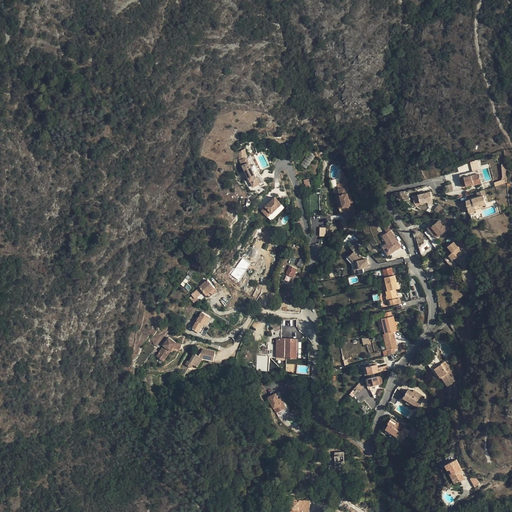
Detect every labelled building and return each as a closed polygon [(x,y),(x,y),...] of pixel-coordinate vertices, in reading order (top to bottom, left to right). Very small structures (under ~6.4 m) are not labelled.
[(309,153),(301,165),(306,168),(314,156),(309,153)] [(254,173),(250,166),(246,157),(239,160),(244,170),(246,175),(252,187),(258,183),(254,173)] [(471,171),(479,170),(478,160),(470,161),(471,171)] [(255,164),(250,166),(254,173),(258,171),(255,164)] [(467,178),(481,175),(480,171),(462,176),(465,188),(468,187),(467,178)] [(483,184),(481,175),(467,178),(468,187),(475,185),(476,186),(483,184)] [(507,182),(506,179),(494,183),(495,187),(507,182)] [(445,186),(447,193),(453,191),(451,184),(445,186)] [(347,185),(340,187),(341,194),(344,206),(345,212),(353,211),(351,203),(349,192),(347,185)] [(430,189),(418,192),(420,200),(433,197),(430,189)] [(486,190),(480,192),(480,193),(475,195),(476,198),(468,201),(471,210),(488,204),(485,194),(487,193),(486,190)] [(270,213),(280,204),(274,197),(260,211),(266,217),(270,213)] [(445,206),(439,202),(434,207),(437,210),(445,206)] [(353,211),(345,212),(347,219),(354,217),(353,211)] [(456,222),(460,217),(451,211),(447,217),(456,222)] [(439,238),(451,229),(448,225),(447,226),(443,221),(438,225),(436,223),(431,227),(439,238)] [(386,256),(401,248),(392,230),(381,236),(385,244),(381,246),(386,256)] [(457,254),(452,257),(457,263),(466,256),(461,250),(462,249),(457,244),(452,248),(457,254)] [(354,267),(356,273),(364,272),(362,267),(369,265),(367,257),(362,258),(355,250),(349,254),(355,260),(355,267),(354,267)] [(352,268),(354,267),(355,267),(355,260),(349,254),(347,256),(350,259),(352,268)] [(457,263),(452,257),(449,261),(456,270),(460,266),(457,263)] [(476,257),(471,261),(477,273),(479,268),(479,261),(476,257)] [(230,274),(237,279),(249,264),(243,259),(230,274)] [(296,270),(288,266),(285,274),(293,278),(296,270)] [(393,276),(391,266),(382,268),(384,277),(386,286),(384,287),(387,297),(389,297),(391,305),(398,303),(400,301),(398,292),(395,293),(395,289),(399,288),(396,275),(393,276)] [(438,271),(430,274),(433,281),(441,278),(438,271)] [(210,291),(217,282),(209,275),(201,284),(206,288),(210,291)] [(220,284),(217,282),(210,291),(212,293),(220,284)] [(206,288),(201,284),(194,292),(199,295),(206,288)] [(392,311),(385,313),(386,317),(383,318),(387,333),(383,335),(387,350),(399,347),(395,331),(399,331),(395,316),(392,311)] [(204,315),(196,328),(205,333),(212,320),(204,315)] [(168,345),(161,356),(167,360),(175,351),(177,352),(179,348),(184,350),(186,345),(181,343),(173,338),(167,344),(168,345)] [(207,349),(203,355),(197,354),(193,362),(191,361),(189,365),(194,369),(197,365),(200,367),(206,359),(216,361),(219,352),(207,349)] [(436,355),(426,362),(436,376),(438,375),(441,378),(442,378),(447,386),(456,380),(450,372),(452,371),(445,361),(441,364),(436,355)] [(282,369),(296,370),(296,364),(277,362),(270,361),(270,357),(257,356),(255,371),(281,373),(282,369)] [(363,367),(365,375),(389,371),(388,365),(379,367),(378,364),(363,367)] [(378,376),(367,379),(368,387),(380,385),(378,376)] [(353,397),(358,391),(360,392),(364,387),(360,384),(359,383),(350,394),(353,397)] [(393,396),(400,401),(406,392),(398,387),(393,396)] [(408,391),(402,402),(406,405),(413,409),(415,407),(418,409),(424,398),(415,392),(414,395),(408,391)] [(284,403),(282,404),(279,399),(276,394),(268,398),(277,413),(287,407),(284,403)] [(403,441),(407,436),(411,431),(391,418),(388,423),(389,424),(385,429),(403,441)] [(344,452),(335,453),(335,458),(335,461),(329,461),(330,473),(337,472),(337,470),(346,469),(344,452)] [(457,459),(446,465),(449,470),(451,469),(453,474),(456,473),(458,477),(456,478),(458,482),(465,479),(461,471),(461,470),(462,469),(457,459)] [(451,469),(449,470),(456,484),(458,482),(456,478),(458,477),(456,473),(453,474),(451,469)] [(471,478),(476,487),(480,482),(477,478),(471,478)] [(296,499),(294,498),(294,508),(303,508),(303,509),(307,509),(308,497),(298,497),(298,499),(296,499)]
